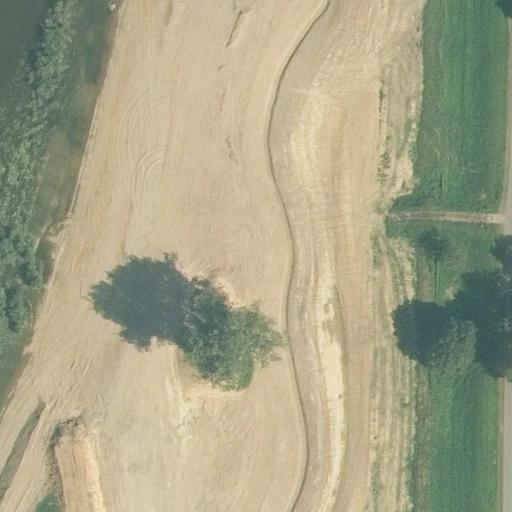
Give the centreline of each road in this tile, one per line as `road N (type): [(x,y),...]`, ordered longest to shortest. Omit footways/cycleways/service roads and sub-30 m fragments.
road 1 (residential): [(507,511),(511,281)]
road 2 (track): [(511,220),(392,223)]
